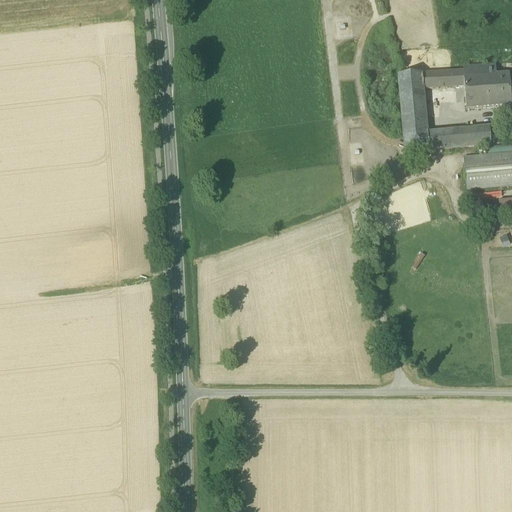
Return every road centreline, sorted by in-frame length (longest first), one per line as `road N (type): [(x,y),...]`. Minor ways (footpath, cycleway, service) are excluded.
road 1 (secondary): [(182,393),(157,0)]
road 2 (unclassified): [(511,394),(182,393)]
